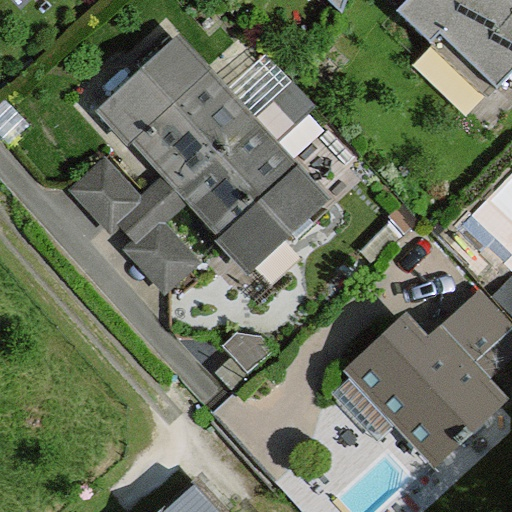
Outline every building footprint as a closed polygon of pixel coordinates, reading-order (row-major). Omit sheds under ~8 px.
[(330,0),(343,12),(347,0),(330,0)] [(441,32),(498,87),(511,73),(511,0),(410,0),(400,11),(432,41),(441,32)] [(191,179),(252,124),(179,44),(108,109),(135,139),(146,130),(179,167),(191,179)] [(293,83),(272,61),(254,76),(276,100),(293,83)] [(314,106),(293,83),(276,100),(296,123),(314,106)] [(325,204),(252,124),(191,179),(207,196),(235,227),(225,236),(254,266),(325,204)] [(170,178),(144,201),(149,206),(122,231),(137,247),(162,224),(168,231),(196,205),(225,236),(235,227),(207,196),(191,179),(179,167),(146,130),(135,139),(170,178)] [(144,201),(108,162),(72,195),(113,239),(122,231),(149,206),(144,201)] [(168,231),(162,224),(137,247),(127,256),(169,302),(204,270),(168,231)] [(511,329),(486,300),(448,335),(487,379),(511,355),(511,329)] [(409,326),(358,372),(403,421),(439,461),(505,400),(487,379),(448,335),(432,349),(409,326)] [(228,355),(249,378),(273,355),(263,345),(241,342),(228,355)] [(403,421),(358,372),(335,394),(378,443),(403,421)] [(222,511),(198,485),(167,511),(222,511)]
